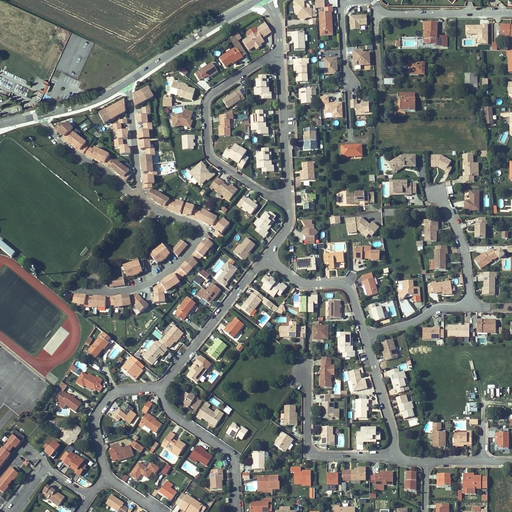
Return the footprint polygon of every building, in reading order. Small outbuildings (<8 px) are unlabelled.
[(295,11),(298,10),(298,16),(298,19),(307,18),(312,19),(312,10),(305,10),(304,1),(294,2),(295,11)] [(324,1),(314,1),(315,10),(324,9),(324,1)] [(331,14),(318,14),(319,38),(333,38),(331,14)] [(366,17),(349,18),(349,32),(360,32),(360,28),(367,27),(366,17)] [(427,32),(427,34),(426,34),(425,34),(425,39),(436,39),(436,44),(436,47),(443,47),(444,36),(437,36),(437,23),(426,23),(426,30),(426,32),(427,32)] [(266,24),(260,27),(266,36),(271,33),(266,24)] [(501,25),(500,38),(510,39),(511,38),(511,25),(501,25)] [(256,30),(258,32),(243,41),(249,51),(255,47),(258,45),(259,44),(260,45),(264,42),(262,39),(266,36),(260,27),(256,30)] [(305,49),(304,32),(292,33),(293,41),(294,41),(294,43),(295,50),(305,49)] [(234,44),(238,50),(243,58),(247,55),(239,42),(234,44)] [(55,69),(77,78),(87,55),(82,53),(81,56),(64,49),(55,69)] [(235,52),(233,50),(220,59),(225,67),(232,63),(239,58),(239,60),(243,58),(238,50),(235,52)] [(362,52),(352,52),(352,68),(370,67),(369,54),(362,54),(362,52)] [(336,59),(322,60),(323,63),(318,64),(318,74),(323,74),(323,77),(333,77),(337,72),(336,59)] [(309,64),(308,60),(294,60),(294,65),(296,65),(296,73),(297,82),(307,82),(307,64),(309,64)] [(218,72),(212,63),(195,74),(199,81),(202,79),(203,80),(208,76),(210,75),(211,77),(218,72)] [(411,63),(411,71),(411,72),(414,72),(414,74),(419,74),(419,75),(424,75),(424,63),(411,63)] [(465,85),(477,85),(477,73),(465,74),(465,85)] [(257,81),(257,89),(269,88),(269,83),(266,83),(266,80),(266,76),(259,76),(259,80),(257,81)] [(180,86),(180,84),(174,82),(172,89),(178,91),(177,96),(192,100),(195,90),(180,86)] [(29,92),(27,96),(30,98),(33,91),(24,87),(23,90),(29,92)] [(141,91),(147,101),(154,97),(149,89),(146,90),(146,89),(141,91)] [(312,104),(312,89),(299,90),(300,94),(301,94),(302,104),(312,104)] [(244,97),(239,90),(223,100),(228,109),(241,100),(240,99),(244,97)] [(135,101),(135,107),(147,101),(141,91),(137,94),(138,95),(135,96),(137,100),(135,101)] [(410,94),(398,94),(398,99),(401,99),(401,111),(415,111),(415,99),(415,98),(410,99),(410,94)] [(328,98),(319,98),(320,106),(324,106),(325,115),(331,114),(331,120),(342,120),(341,104),(328,104),(328,98)] [(119,116),(126,112),(123,108),(125,107),(125,100),(120,103),(121,104),(118,105),(118,104),(114,106),(119,116)] [(356,102),(350,102),(350,111),(354,111),(355,118),(372,117),(372,105),(368,105),(368,104),(360,105),(360,106),(357,106),(356,102)] [(119,116),(114,106),(109,109),(110,110),(107,111),(112,120),(113,119),(119,116)] [(493,108),(484,108),(485,124),(493,124),(493,108)] [(171,116),(174,126),(177,125),(178,127),(182,126),(185,127),(186,125),(191,126),(192,122),(190,121),(187,120),(188,118),(191,119),(193,113),(185,110),(184,114),(183,114),(171,116)] [(104,124),(112,120),(107,111),(104,113),(104,112),(99,115),(104,124)] [(254,116),(254,124),(251,124),(252,124),(266,124),(266,123),(266,119),(263,119),(263,115),(263,111),(256,111),(256,116),(254,116)] [(221,129),(219,129),(219,137),(230,136),(229,120),(233,119),(233,115),(220,116),(221,126),(221,129)] [(144,124),(144,128),(152,127),(152,123),(148,124),(147,116),(143,116),(136,116),(137,121),(138,121),(138,125),(144,124)] [(61,136),(62,135),(64,137),(69,133),(72,130),(73,129),(67,123),(66,124),(64,127),(61,123),(55,128),(58,132),(61,136)] [(139,140),(150,139),(149,131),(152,130),(152,127),(144,128),(144,131),(139,132),(140,135),(138,135),(139,140)] [(305,131),(305,136),(305,141),(304,141),(304,149),(311,149),(311,145),(316,145),(316,129),(306,129),(305,131)] [(123,140),(128,139),(127,136),(129,136),(128,131),(122,131),(117,132),(118,140),(115,140),(115,144),(123,143),(123,140)] [(70,144),(73,147),(80,138),(76,136),(73,134),(72,135),(69,133),(64,137),(63,138),(67,142),(68,141),(70,143),(70,144)] [(183,150),(194,150),(194,147),(193,144),(193,140),(195,140),(195,136),(182,136),(183,150)] [(80,152),(84,154),(88,147),(85,145),(86,144),(80,138),(73,147),(77,149),(81,151),(80,152)] [(146,150),(147,153),(155,152),(154,149),(151,149),(150,141),(139,142),(140,147),(141,147),(141,150),(146,150)] [(130,150),(129,150),(129,146),(124,147),(123,143),(115,144),(115,148),(120,147),(121,151),(122,151),(122,155),(131,155),(130,150)] [(228,155),(230,156),(229,158),(233,160),(241,148),(240,148),(235,144),(230,151),(228,155)] [(362,159),(361,147),(340,147),(341,161),(362,159)] [(93,159),(97,161),(102,152),(94,148),(94,150),(90,148),(85,155),(90,158),(90,157),(94,158),(93,159)] [(247,152),(241,148),(233,160),(237,163),(238,161),(240,162),(242,160),(247,152)] [(259,153),(259,162),(271,161),(271,156),(269,156),(269,153),(269,149),(262,149),(262,153),(259,153)] [(105,165),(107,167),(112,160),(108,158),(109,156),(102,152),(97,161),(101,163),(102,162),(105,164),(105,165)] [(155,152),(147,153),(147,157),(142,157),(142,161),(141,161),(142,166),(152,165),(152,156),(155,156),(155,152)] [(416,156),(402,156),(392,162),(395,169),(401,166),(405,166),(405,167),(416,167),(416,156)] [(440,165),(439,167),(447,171),(446,173),(450,175),(453,169),(450,167),(452,162),(443,157),(432,156),(432,164),(438,164),(440,165)] [(475,156),(465,156),(465,165),(469,165),(469,167),(467,167),(467,176),(466,176),(466,182),(475,182),(475,177),(477,177),(477,165),(475,165),(475,156)] [(117,174),(122,167),(119,165),(119,164),(116,161),(116,163),(112,160),(107,167),(110,169),(111,168),(114,170),(114,172),(117,174)] [(210,174),(207,170),(204,173),(203,171),(205,169),(206,168),(202,162),(191,172),(194,176),(193,177),(198,183),(202,183),(207,180),(208,181),(215,175),(212,172),(210,174)] [(395,173),(405,167),(405,166),(401,166),(395,169),(392,162),(390,163),(395,173)] [(314,180),(314,163),(303,164),(303,171),(303,177),(301,177),(301,181),(314,180)] [(149,173),(149,176),(154,176),(157,176),(157,172),(153,172),(152,165),(142,166),(142,170),(143,170),(144,174),(149,173)] [(128,172),(129,171),(126,169),(125,170),(122,167),(117,174),(121,177),(121,176),(124,178),(123,179),(126,181),(131,175),(128,172)] [(154,176),(149,176),(143,177),(143,182),(145,182),(145,185),(144,185),(144,189),(152,188),(152,185),(154,184),(154,176)] [(214,188),(229,201),(238,191),(231,185),(229,187),(228,188),(223,184),(224,183),(220,180),(217,178),(210,187),(213,189),(214,188)] [(407,191),(407,193),(412,193),(417,193),(417,183),(394,184),(394,189),(394,193),(403,193),(403,191),(407,191)] [(154,202),(157,204),(162,197),(158,195),(159,194),(152,190),(147,196),(150,198),(154,201),(154,202)] [(301,191),(302,202),(304,202),(304,206),(304,210),(315,209),(314,202),(313,202),(313,200),(313,195),(310,195),(310,191),(301,191)] [(479,210),(480,191),(471,191),(470,201),(466,200),(465,210),(479,210)] [(113,201),(119,195),(116,193),(110,198),(113,201)] [(368,204),(367,193),(345,194),(345,205),(354,204),(354,202),(358,202),(363,202),(364,204),(368,204)] [(165,199),(162,197),(157,204),(161,206),(162,205),(165,207),(164,208),(169,210),(172,202),(169,201),(169,200),(166,198),(165,199)] [(247,200),(244,197),(237,206),(240,209),(242,207),(251,215),(258,206),(248,199),(247,200)] [(176,213),(181,214),(184,204),(180,202),(180,203),(176,202),(175,204),(172,202),(169,210),(173,211),(177,212),(176,213)] [(191,217),(195,219),(198,211),(194,210),(195,208),(187,205),(183,215),(188,216),(188,215),(192,216),(191,217)] [(201,222),(205,224),(210,214),(203,211),(202,213),(198,211),(195,219),(198,220),(199,219),(202,221),(201,222)] [(276,217),(271,212),(268,216),(266,214),(261,220),(270,228),(273,224),(271,222),(273,220),(276,217)] [(213,227),(216,229),(221,222),(217,219),(217,218),(210,214),(205,224),(209,226),(210,225),(213,227)] [(223,219),(222,221),(221,222),(216,229),(215,230),(217,232),(215,235),(218,238),(221,240),(224,237),(219,233),(219,232),(222,234),(229,226),(230,225),(223,219)] [(264,232),(265,230),(267,231),(270,228),(261,220),(259,219),(258,219),(254,224),(258,227),(264,232)] [(346,221),(347,232),(358,231),(366,238),(369,235),(372,237),(379,229),(372,223),(370,226),(361,219),(355,220),(355,221),(353,222),(353,220),(346,221)] [(437,225),(439,225),(439,220),(430,220),(429,224),(426,225),(426,241),(437,241),(437,232),(437,225)] [(303,222),(305,226),(306,230),(304,232),(304,236),(306,236),(306,241),(306,245),(315,244),(315,241),(314,237),(316,235),(316,231),(314,230),(314,226),(313,226),(312,222),(303,222)] [(488,227),(488,222),(477,222),(477,226),(476,226),(475,238),(485,239),(486,226),(488,227)] [(269,233),(267,231),(265,230),(264,232),(258,227),(256,231),(264,238),(269,233)] [(201,245),(207,251),(210,247),(211,248),(216,242),(209,237),(205,242),(204,242),(201,245)] [(247,239),(241,246),(235,253),(245,261),(249,255),(248,254),(249,253),(255,245),(247,239)] [(0,248),(12,258),(15,253),(0,240),(0,248)] [(183,251),(185,248),(179,243),(176,246),(183,251)] [(160,247),(161,248),(157,251),(164,260),(168,257),(168,256),(170,254),(168,251),(164,246),(163,245),(160,247)] [(205,254),(207,251),(201,245),(198,249),(199,250),(197,252),(196,252),(193,255),(199,260),(202,257),(203,258),(206,254),(205,254)] [(180,254),(183,251),(176,246),(174,248),(180,254)] [(363,260),(363,258),(363,257),(371,258),(371,247),(363,247),(363,248),(355,248),(355,259),(363,260)] [(178,257),(180,254),(174,248),(172,251),(173,252),(178,257)] [(446,264),(445,264),(445,262),(446,262),(446,254),(448,254),(448,250),(447,250),(435,250),(435,259),(435,260),(435,270),(446,270),(446,264)] [(495,250),(487,255),(485,256),(484,255),(476,260),(482,269),(497,259),(495,257),(498,255),(495,250)] [(150,255),(154,261),(156,262),(157,264),(160,262),(161,263),(164,260),(157,251),(154,254),(153,253),(150,255)] [(344,253),(324,254),(324,261),(328,261),(329,269),(335,269),(334,263),(334,261),(336,261),(336,263),(344,262),(344,253)] [(186,263),(191,269),(194,266),(195,267),(198,264),(197,263),(199,260),(193,255),(191,257),(192,258),(189,261),(189,260),(186,263)] [(298,270),(308,269),(316,269),(316,258),(297,259),(298,270)] [(139,273),(143,272),(142,270),(139,261),(136,263),(132,265),(135,276),(140,274),(139,273)] [(188,272),(191,269),(186,263),(182,266),(183,267),(181,270),(180,269),(177,271),(182,278),(186,275),(187,276),(189,273),(188,272)] [(217,281),(225,287),(228,284),(227,283),(237,270),(228,263),(222,270),(224,272),(217,281)] [(135,276),(132,265),(127,267),(127,265),(123,267),(124,268),(126,274),(127,277),(130,276),(131,277),(135,276)] [(202,269),(198,274),(206,280),(210,275),(202,269)] [(171,276),(167,278),(173,287),(180,283),(178,281),(182,278),(177,271),(174,274),(175,275),(172,277),(171,276)] [(262,281),(265,284),(263,286),(270,292),(277,282),(273,279),(272,281),(269,279),(266,276),(262,281)] [(496,277),(483,277),(483,282),(485,282),(485,289),(485,296),(496,296),(496,277)] [(166,292),(173,287),(167,278),(163,281),(164,282),(154,289),(163,293),(163,292),(166,291),(166,292)] [(378,294),(374,279),(362,282),(363,286),(364,285),(368,297),(378,294)] [(419,287),(413,287),(413,281),(402,282),(403,291),(398,291),(399,300),(403,300),(408,295),(412,295),(414,295),(414,297),(420,297),(419,287)] [(269,294),(274,298),(277,294),(281,288),(280,287),(281,285),(277,282),(270,292),(268,293),(269,294)] [(437,293),(443,293),(445,292),(445,295),(448,294),(448,295),(453,295),(452,292),(452,287),(451,282),(437,284),(436,282),(432,282),(433,293),(437,293)] [(280,287),(281,288),(277,294),(280,296),(287,287),(282,283),(281,285),(280,287)] [(207,291),(203,289),(197,296),(201,299),(201,298),(209,304),(214,297),(215,298),(221,291),(212,284),(207,291)] [(154,299),(154,303),(155,304),(165,303),(165,299),(164,299),(164,295),(163,295),(163,293),(154,289),(155,299),(154,299)] [(276,312),(278,309),(265,298),(256,291),(254,294),(253,294),(241,308),(250,315),(262,301),(261,300),(262,299),(264,301),(263,303),(270,309),(272,308),(276,312)] [(80,305),(80,304),(85,305),(86,297),(82,296),(81,297),(78,296),(78,295),(75,294),(72,303),(76,303),(76,304),(80,305)] [(131,304),(135,304),(138,295),(127,297),(126,296),(121,296),(123,307),(131,305),(131,304)] [(145,303),(138,295),(135,304),(136,306),(135,306),(140,313),(149,307),(146,303),(145,303)] [(119,308),(123,307),(121,296),(117,297),(117,298),(114,299),(113,297),(110,298),(110,306),(114,305),(115,308),(119,307),(119,308)] [(106,306),(110,306),(110,298),(106,298),(106,299),(103,299),(103,298),(98,298),(98,308),(106,309),(106,306)] [(195,305),(188,299),(176,314),(183,320),(195,305)] [(386,318),(397,315),(392,300),(382,304),(386,318)] [(329,318),(341,318),(342,314),(340,314),(340,308),(340,305),(340,301),(329,301),(329,318)] [(409,301),(401,304),(405,314),(412,311),(409,301)] [(376,308),(375,304),(369,306),(370,310),(371,309),(373,315),(375,321),(375,322),(385,319),(382,307),(376,308)] [(224,331),(233,339),(244,325),(236,319),(231,325),(228,329),(226,327),(224,331)] [(496,334),(497,321),(477,321),(477,334),(496,334)] [(264,328),(271,332),(274,325),(267,322),(264,328)] [(314,326),(313,326),(314,330),(315,330),(315,334),(314,334),(313,339),(328,340),(328,326),(328,322),(318,322),(314,322),(314,326)] [(470,325),(466,325),(465,327),(462,327),(459,327),(448,327),(448,338),(469,338),(470,325)] [(184,334),(174,326),(162,341),(170,348),(175,342),(179,337),(180,338),(184,334)] [(280,337),(301,338),(301,335),(306,335),(306,328),(280,327),(280,337)] [(439,340),(439,339),(444,339),(444,331),(440,331),(440,329),(423,329),(423,340),(439,340)] [(104,333),(101,337),(88,352),(96,358),(103,349),(104,350),(106,347),(107,348),(110,345),(107,343),(111,339),(104,333)] [(341,338),(341,346),(353,346),(353,341),(351,341),(351,338),(351,334),(344,334),(344,338),(341,338)] [(216,343),(212,348),(208,353),(216,360),(227,346),(218,339),(215,342),(216,343)] [(398,358),(393,340),(382,342),(385,352),(387,357),(384,357),(385,361),(398,358)] [(141,356),(152,365),(157,359),(156,359),(160,354),(161,355),(162,356),(165,353),(161,350),(164,347),(157,341),(146,354),(144,353),(141,356)] [(135,376),(138,372),(139,373),(142,369),(144,366),(132,356),(122,369),(133,378),(135,380),(137,377),(136,376),(135,376)] [(201,356),(198,360),(203,364),(206,360),(201,356)] [(195,366),(191,371),(187,376),(197,383),(212,364),(206,360),(203,364),(198,360),(194,365),(195,366)] [(332,383),(331,383),(331,361),(323,361),(322,361),(322,372),(322,374),(320,374),(320,388),(332,388),(332,383)] [(381,369),(387,367),(385,361),(379,363),(381,369)] [(389,378),(391,378),(393,377),(392,375),(399,373),(398,369),(387,372),(389,378)] [(350,372),(354,392),(367,388),(366,383),(364,384),(363,379),(361,380),(359,370),(350,372)] [(392,382),(404,379),(406,379),(404,372),(399,373),(392,375),(393,377),(391,378),(392,382)] [(87,376),(82,373),(76,383),(83,387),(84,386),(85,385),(91,388),(96,391),(102,380),(97,377),(96,378),(89,374),(87,376)] [(404,392),(403,388),(406,387),(404,379),(392,382),(394,387),(396,387),(397,390),(398,394),(404,392)] [(61,382),(59,389),(65,391),(67,384),(61,382)] [(67,395),(63,392),(57,401),(61,404),(62,403),(66,405),(76,412),(81,404),(68,394),(67,395)] [(190,395),(187,393),(184,397),(181,401),(184,403),(185,405),(188,407),(189,406),(193,409),(198,401),(195,398),(195,397),(192,395),(190,395)] [(323,403),(322,411),(324,411),(324,419),(334,419),(334,410),(334,403),(330,403),(330,399),(330,395),(321,395),(321,399),(321,403),(323,403)] [(404,419),(414,416),(412,409),(411,409),(409,403),(407,395),(396,398),(397,402),(401,413),(402,412),(403,415),(404,419)] [(198,401),(193,409),(196,411),(202,402),(195,397),(195,398),(198,401)] [(367,404),(369,404),(369,400),(356,400),(356,418),(367,418),(367,411),(367,408),(367,404)] [(144,425),(156,433),(162,425),(155,421),(150,417),(150,416),(147,413),(153,405),(148,402),(142,411),(146,414),(139,425),(142,428),(144,425)] [(477,402),(469,403),(469,411),(477,411),(477,402)] [(126,420),(133,409),(125,403),(121,409),(117,414),(116,414),(113,417),(120,421),(123,417),(126,420)] [(209,407),(205,404),(196,417),(201,420),(202,418),(209,423),(216,427),(221,418),(208,409),(209,407)] [(226,405),(223,411),(228,414),(232,409),(226,405)] [(285,406),(285,425),(297,426),(297,419),(296,419),(296,414),(296,406),(285,406)] [(236,426),(236,425),(233,423),(227,432),(230,434),(230,435),(234,438),(235,437),(236,436),(238,438),(242,440),(248,431),(242,427),(240,430),(236,426)] [(64,437),(61,434),(58,438),(68,445),(71,442),(73,443),(77,438),(82,430),(73,424),(69,429),(64,437)] [(433,426),(433,434),(433,440),(433,447),(446,447),(446,432),(438,432),(438,430),(439,430),(441,430),(441,427),(433,426)] [(61,434),(64,437),(69,429),(66,427),(61,434)] [(320,445),(333,445),(333,436),(333,427),(322,427),(322,440),(320,440),(320,445)] [(377,430),(368,430),(368,442),(373,442),(373,440),(376,440),(381,440),(381,433),(377,433),(377,430)] [(162,445),(171,451),(173,449),(180,454),(186,445),(178,440),(176,443),(175,445),(171,442),(172,441),(175,436),(170,432),(162,445)] [(459,444),(459,447),(464,447),(464,445),(464,443),(467,443),(467,445),(472,445),(472,432),(467,433),(467,435),(458,435),(458,437),(454,437),(454,444),(459,444)] [(291,443),(293,440),(282,433),(274,445),(285,452),(288,447),(291,443)] [(496,434),(496,438),(498,438),(498,444),(498,449),(509,449),(509,434),(496,434)] [(0,467),(0,468),(6,461),(9,456),(8,456),(10,454),(9,453),(14,447),(15,448),(16,446),(17,447),(21,443),(24,440),(17,435),(15,438),(13,436),(8,443),(9,444),(6,447),(4,449),(3,449),(0,452),(0,467)] [(53,443),(49,440),(42,450),(54,459),(63,447),(55,441),(53,443)] [(131,446),(141,453),(144,448),(134,442),(131,446)] [(111,446),(112,450),(109,451),(113,461),(118,459),(125,457),(126,458),(134,456),(131,446),(123,449),(122,447),(120,447),(118,444),(111,446)] [(212,457),(204,452),(200,449),(201,448),(197,446),(191,456),(197,460),(206,466),(212,457)] [(265,469),(265,452),(254,452),(254,465),(253,465),(253,470),(265,469)] [(64,463),(69,467),(71,465),(78,470),(82,464),(84,462),(76,456),(76,457),(71,454),(64,463)] [(143,465),(139,463),(130,476),(137,480),(141,474),(148,479),(152,472),(155,474),(159,468),(151,463),(150,464),(145,461),(143,465)] [(86,467),(82,464),(78,470),(71,465),(69,467),(76,472),(76,473),(80,476),(86,467)] [(0,496),(1,498),(5,494),(4,493),(9,487),(8,487),(11,484),(14,481),(19,475),(18,474),(21,471),(16,467),(14,470),(13,469),(11,471),(10,471),(7,475),(2,482),(1,481),(0,482),(0,496)] [(311,484),(311,473),(301,473),(301,471),(301,468),(291,468),(291,473),(294,473),(294,484),(302,484),(311,484)] [(347,480),(366,480),(366,468),(358,468),(358,469),(358,471),(356,471),(347,471),(347,480)] [(210,474),(211,489),(222,489),(222,481),(221,474),(223,474),(223,470),(212,470),(210,474)] [(376,474),(375,485),(393,485),(393,473),(387,472),(387,474),(380,474),(376,474)] [(407,480),(406,480),(405,491),(414,491),(415,481),(416,481),(416,473),(407,472),(407,480)] [(338,485),(338,474),(327,474),(327,485),(338,485)] [(451,487),(451,479),(450,479),(450,474),(443,474),(443,479),(440,479),(439,487),(451,487)] [(467,494),(475,494),(476,489),(481,489),(481,488),(481,477),(474,477),(468,477),(468,474),(463,474),(463,489),(467,489),(467,494)] [(278,483),(279,477),(258,477),(258,484),(260,483),(260,490),(273,490),(280,490),(280,484),(278,483)] [(159,492),(171,501),(177,492),(171,488),(173,485),(167,481),(159,492)] [(260,490),(260,483),(258,484),(258,493),(273,493),(273,490),(260,490)] [(59,506),(65,498),(58,493),(51,489),(47,486),(42,494),(59,506)] [(124,504),(112,495),(106,504),(118,511),(126,511),(128,509),(123,505),(124,504)] [(186,511),(187,510),(189,511),(199,511),(203,507),(187,496),(179,507),(186,511)] [(264,502),(251,502),(250,511),(268,511),(269,511),(269,508),(269,502),(270,502),(270,498),(264,498),(264,502)]
